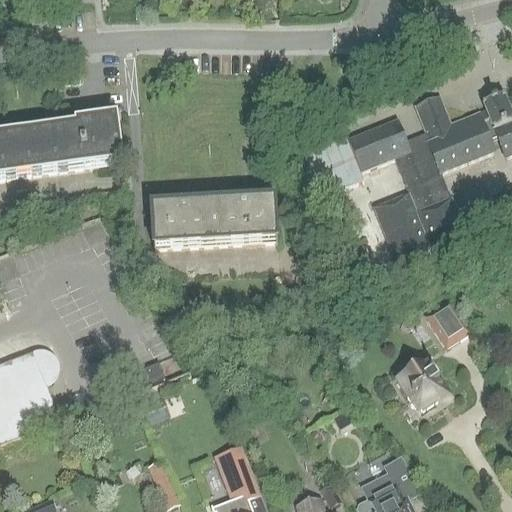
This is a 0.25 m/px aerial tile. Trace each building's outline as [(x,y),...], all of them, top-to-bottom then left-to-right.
[(398,126),(348,146),(361,178),(394,164),(408,199),(375,212),(398,267),(465,240),(441,179),(494,158),(489,146),(497,143),(505,164),(511,161),(511,116),(509,118),(503,101),(483,109),(486,117),(451,131),(439,102),(418,111),(428,138),(407,147),(398,126)] [(77,133),(0,143),(0,183),(121,167),(115,125),(76,130),(77,133)] [(346,141),(301,159),(318,203),(363,185),(361,178),(348,146),(346,141)] [(275,207),(214,210),(216,250),(277,246),(275,207)] [(155,253),(216,250),(214,210),(153,214),(155,253)] [(446,354),(470,338),(450,307),(426,322),(446,354)] [(0,452),(63,428),(49,391),(53,389),(55,386),(57,382),(59,379),(59,375),(59,371),(58,367),(56,364),(53,361),(50,358),(47,357),(43,356),(39,356),(35,357),(11,366),(0,370),(0,452)] [(426,366),(396,386),(409,405),(413,404),(421,417),(436,407),(434,403),(445,395),(426,366)] [(117,406),(168,386),(160,367),(109,387),(117,406)] [(164,407),(146,415),(152,429),(170,421),(164,407)] [(248,511),(246,506),(262,500),(253,476),(244,453),(215,463),(230,504),(210,511),(248,511)] [(407,511),(405,507),(421,499),(401,462),(383,472),(386,479),(360,492),(367,506),(368,506),(360,510),(359,511),(407,511)] [(334,511),(343,507),(332,490),(321,497),(330,511),(334,511)] [(181,511),(171,492),(160,497),(167,511),(181,511)]
